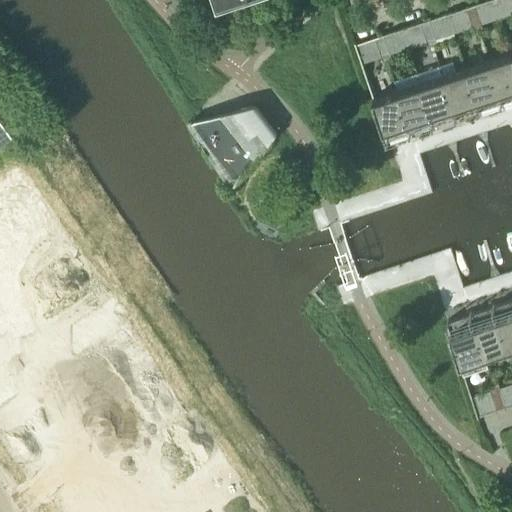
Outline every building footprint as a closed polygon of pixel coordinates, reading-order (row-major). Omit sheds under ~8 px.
[(466,6),(470,19),(480,16),(476,3),(466,6)] [(484,27),(480,16),(470,19),(474,30),(484,27)] [(420,21),(425,34),(434,30),(430,18),(420,21)] [(438,42),(434,30),(425,34),(428,45),(438,42)] [(375,36),(379,49),(389,45),(384,33),(375,36)] [(392,57),(389,45),(379,49),(383,60),(392,57)] [(511,52),(511,51),(489,58),(502,101),(503,100),(507,99),(506,97),(511,95),(511,52)] [(489,58),(466,66),(480,108),(481,108),(480,107),(484,106),(483,105),(497,100),(498,102),(501,101),(502,101),(489,58)] [(453,60),(440,65),(457,116),(458,115),(461,114),(461,112),(475,108),(475,109),(479,108),(480,108),(466,66),(456,69),(453,60)] [(440,65),(417,72),(434,123),(435,123),(435,122),(438,121),(438,120),(452,115),(452,117),(456,116),(457,116),(440,65)] [(417,72),(395,80),(397,88),(411,131),(412,130),(416,129),(415,127),(429,123),(429,124),(433,123),(434,123),(417,72)] [(374,96),(373,96),(387,138),(388,138),(389,138),(389,137),(393,136),(392,135),(406,130),(407,132),(410,130),(410,131),(411,131),(397,88),(374,96)] [(191,121),(191,122),(230,181),(269,131),(249,106),(191,121)] [(0,144),(11,138),(0,121),(0,144)] [(0,291),(0,348),(27,331),(0,291)] [(494,304),(493,304),(507,346),(511,344),(511,298),(511,300),(498,305),(498,303),(494,304)] [(471,311),(471,312),(484,354),(507,346),(493,304),(493,305),(489,306),(490,307),(476,312),(475,310),(472,312),(471,311)] [(447,320),(446,320),(460,362),(461,361),(464,373),(488,365),(484,354),(471,312),(470,312),(466,313),(467,315),(453,320),(452,318),(449,319),(447,319),(447,320)] [(146,341),(0,439),(0,440),(48,511),(120,511),(84,457),(181,391),(146,341)] [(489,385),(493,397),(502,393),(499,382),(489,385)] [(502,393),(493,397),(497,408),(506,405),(502,393)]
